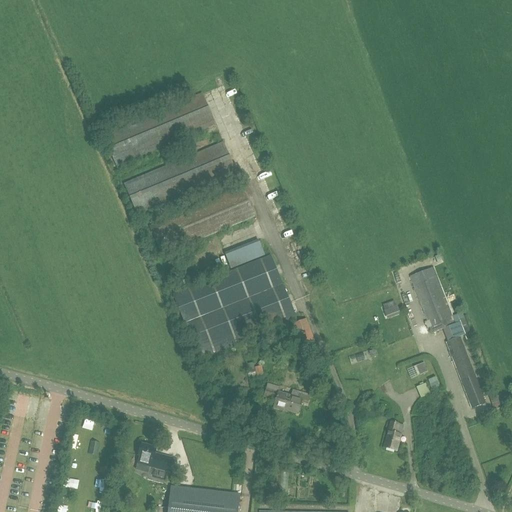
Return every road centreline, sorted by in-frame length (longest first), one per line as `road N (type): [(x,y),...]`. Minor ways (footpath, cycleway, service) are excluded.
road 1 (tertiary): [(478,511),(0,374)]
road 2 (unknown): [(501,511),(438,341)]
